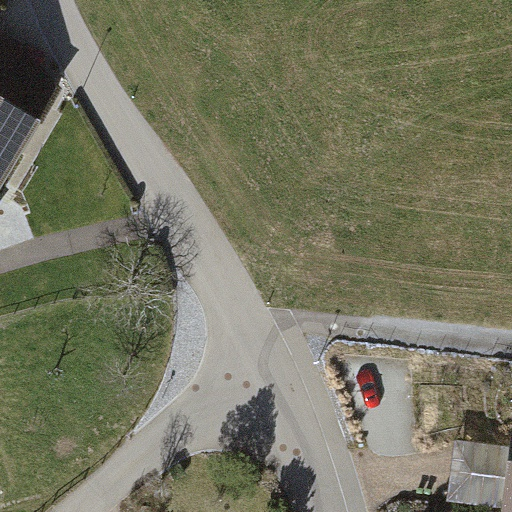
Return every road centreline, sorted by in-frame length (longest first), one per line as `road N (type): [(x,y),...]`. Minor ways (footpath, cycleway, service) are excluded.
road 1 (residential): [(54,0),(263,361)]
road 2 (track): [(241,318),(511,345)]
road 3 (residential): [(263,361),(77,511)]
road 4 (residential): [(263,361),(321,511)]
